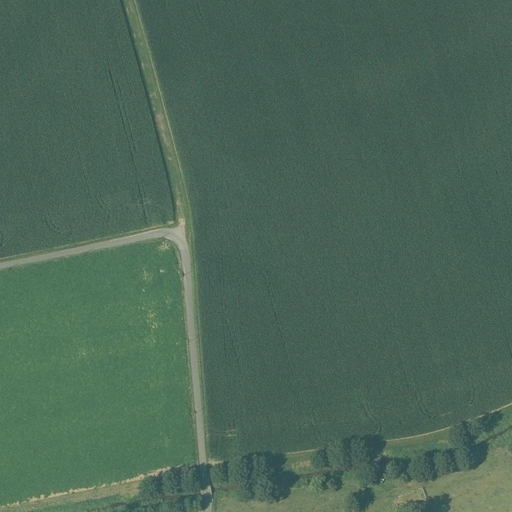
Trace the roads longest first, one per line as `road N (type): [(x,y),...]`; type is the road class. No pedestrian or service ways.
road 1 (residential): [(207,511),(179,240),(158,233),(0,266)]
road 2 (track): [(179,240),(178,189),(125,0)]
